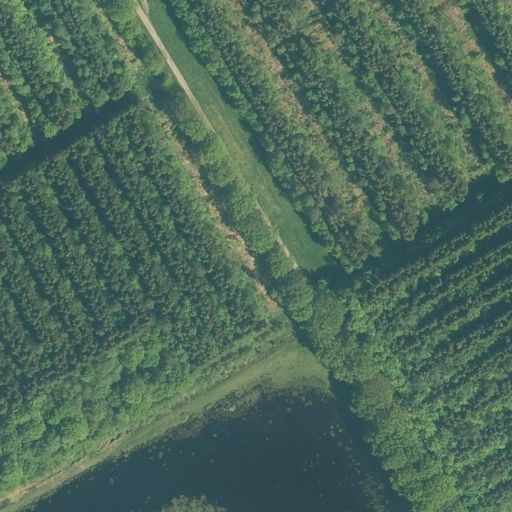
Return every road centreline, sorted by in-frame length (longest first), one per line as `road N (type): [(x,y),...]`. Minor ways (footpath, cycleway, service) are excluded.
road 1 (track): [(139,9),(301,274)]
road 2 (track): [(301,274),(443,511)]
